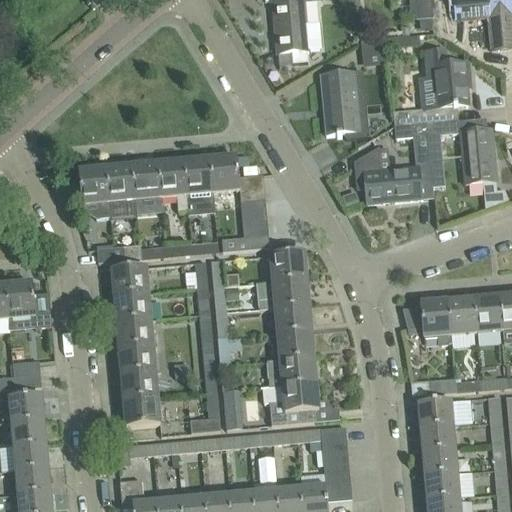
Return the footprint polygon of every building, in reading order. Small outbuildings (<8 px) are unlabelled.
[(282,0),(282,4),(273,4),(277,56),(292,55),(293,66),(307,65),(306,54),(307,54),(307,52),(320,51),(318,26),(305,27),(303,3),(308,2),(309,4),(316,3),(316,6),(338,5),(334,0),(282,0)] [(431,21),(429,0),(414,0),(417,22),(431,21)] [(511,18),(510,0),(454,0),(456,13),(487,10),(491,53),(511,51),(511,18)] [(395,41),(384,42),(386,55),(396,54),(395,41)] [(384,42),(361,45),(363,58),(386,55),(384,42)] [(445,53),(425,55),(427,80),(418,81),(423,112),(393,114),(394,129),(426,127),(444,125),(443,111),(453,110),(453,111),(457,111),(457,110),(467,109),(465,81),(468,81),(467,66),(446,68),(445,53)] [(340,77),(320,79),(326,138),(337,137),(337,139),(342,139),(341,137),(345,136),(346,140),(369,138),(367,115),(358,115),(354,76),(340,77)] [(451,124),(444,125),(426,127),(427,140),(430,166),(443,164),(440,138),(453,137),(451,124)] [(427,140),(426,127),(394,129),(395,142),(416,141),(427,140)] [(465,187),(496,185),(491,132),(460,135),(465,187)] [(422,202),(419,170),(392,173),(390,150),(378,151),(355,166),(357,192),(358,192),(365,191),(367,207),(422,202)] [(240,192),(238,181),(236,160),(209,162),(212,196),(240,194),(240,192)] [(188,214),(214,212),(212,196),(209,162),(183,164),(187,198),(188,212),(188,214)] [(187,198),(183,164),(157,167),(161,201),(179,199),(180,213),(188,212),(187,198)] [(135,203),(161,201),(157,167),(132,169),(135,203)] [(134,203),(135,203),(132,169),(106,171),(110,221),(136,219),(134,203)] [(100,222),(110,221),(106,171),(79,174),(82,208),(98,206),(100,222)] [(240,192),(264,190),(263,179),(238,181),(240,192)] [(241,203),(265,202),(264,190),(240,192),(240,194),(241,203)] [(355,193),(342,198),(346,209),(359,204),(355,193)] [(242,216),(266,214),(265,202),(241,203),(242,216)] [(243,229),(267,227),(266,214),(242,216),(243,229)] [(244,241),(268,239),(267,227),(243,229),(244,241)] [(165,250),(154,251),(152,229),(138,231),(140,253),(139,253),(140,263),(166,260),(165,250)] [(223,255),(269,251),(268,239),(244,241),(222,243),(223,255)] [(191,248),(192,258),(218,256),(217,246),(191,248)] [(166,260),(192,258),(191,248),(165,250),(166,260)] [(123,252),(123,264),(139,263),(138,249),(112,251),(112,253),(123,252)] [(98,267),(123,264),(123,252),(112,253),(112,251),(97,253),(98,267)] [(273,284),(306,282),(304,256),(271,259),(273,284)] [(214,292),(224,291),(222,263),(212,264),(214,292)] [(196,293),(206,292),(204,265),(194,265),(196,293)] [(114,300),(148,297),(145,270),(111,273),(114,300)] [(275,311),(309,308),(306,282),(273,284),(257,286),(260,312),(275,311)] [(32,286),(5,288),(8,322),(21,321),(22,333),(34,332),(51,330),(49,297),(48,297),(33,298),(32,286)] [(217,318),(227,317),(224,291),(214,292),(217,318)] [(199,320),(209,319),(206,292),(196,293),(199,320)] [(148,297),(114,300),(116,326),(150,323),(148,297)] [(502,333),(511,332),(511,298),(500,300),(502,333)] [(476,335),(502,333),(500,300),(474,302),(476,335)] [(451,337),(476,335),(474,302),(448,304),(451,337)] [(451,346),(450,337),(451,337),(448,304),(421,307),(421,313),(404,314),(408,333),(423,332),(424,340),(437,339),(438,347),(451,346)] [(278,337),(311,334),(309,308),(275,311),(278,337)] [(219,344),(229,343),(227,317),(217,318),(219,344)] [(201,346),(211,345),(209,319),(199,320),(201,346)] [(157,400),(153,349),(150,323),(116,326),(123,404),(157,400)] [(280,362),(313,360),(311,334),(278,337),(280,362)] [(221,370),(231,369),(229,343),(219,344),(221,370)] [(204,372),(213,371),(211,345),(201,346),(204,372)] [(282,390),(316,386),(313,360),(280,362),(267,364),(269,390),(282,389),(282,390)] [(13,382),(39,380),(38,365),(12,368),(13,381),(13,382)] [(224,396),(234,395),(231,369),(221,370),(224,396)] [(206,397),(216,396),(213,371),(204,372),(206,397)] [(0,394),(40,391),(39,380),(13,382),(13,381),(0,382),(0,394)] [(480,393),(507,391),(506,380),(479,382),(480,393)] [(429,397),(454,395),(453,381),(428,383),(429,397)] [(480,393),(479,382),(455,384),(455,381),(453,381),(454,395),(480,393)] [(271,430),(315,425),(314,414),(318,413),(316,386),(282,390),(284,405),(268,406),(271,430)] [(245,420),(236,421),(234,395),(224,396),(227,433),(247,431),(245,420)] [(219,433),(218,422),(216,396),(206,397),(208,422),(191,423),(192,435),(219,433)] [(11,426),(44,423),(42,398),(9,401),(11,426)] [(157,400),(123,404),(126,431),(160,428),(157,400)] [(491,426),(501,425),(499,400),(462,404),(463,412),(489,410),(491,426)] [(420,432),(453,429),(451,404),(418,407),(420,432)] [(13,450),(46,447),(44,423),(11,426),(13,450)] [(493,450),(503,449),(501,425),(491,426),(493,450)] [(422,456),(455,453),(453,429),(420,432),(422,456)] [(321,445),(346,443),(345,431),(320,433),(321,443),(321,445)] [(296,445),(321,443),(320,433),(295,435),(296,445)] [(272,447),(296,445),(295,435),(271,437),(272,447)] [(249,449),(272,447),(271,437),(248,439),(249,449)] [(225,451),(249,449),(248,439),(224,442),(225,451)] [(201,454),(225,451),(224,442),(200,444),(201,454)] [(322,457),(347,455),(346,443),(321,445),(322,457)] [(177,456),(201,454),(200,444),(176,446),(177,456)] [(158,457),(177,456),(176,446),(153,448),(154,468),(159,467),(158,457)] [(15,474),(48,471),(46,447),(13,450),(15,474)] [(143,469),(154,468),(153,448),(127,450),(128,460),(142,459),(143,469)] [(495,473),(505,472),(503,449),(493,450),(495,473)] [(118,461),(128,460),(127,450),(117,451),(118,461)] [(424,480),(457,477),(455,453),(422,456),(424,480)] [(323,469),(348,467),(347,455),(322,457),(323,469)] [(325,481),(349,479),(348,467),(323,469),(324,479),(325,481)] [(17,498),(50,495),(48,471),(15,474),(17,498)] [(497,497),(507,496),(505,472),(495,473),(497,497)] [(426,503),(459,500),(457,477),(424,480),(426,503)] [(326,493),(350,491),(349,479),(325,481),(325,490),(326,493)] [(158,511),(158,505),(142,506),(140,484),(120,486),(122,511),(129,511),(133,511),(158,511)] [(327,511),(327,505),(326,493),(325,490),(300,492),(302,511),(327,511)] [(327,505),(352,503),(350,491),(326,493),(327,505)] [(278,511),(302,511),(300,492),(277,494),(278,511)] [(254,511),(278,511),(277,494),(253,496),(254,511)] [(18,511),(51,511),(50,495),(17,498),(18,511)] [(230,511),(254,511),(253,496),(229,498),(230,511)] [(498,511),(508,511),(507,496),(497,497),(498,511)] [(206,511),(230,511),(229,498),(205,501),(206,511)] [(426,511),(460,511),(459,500),(426,503),(426,511)] [(182,511),(206,511),(205,501),(181,503),(182,511)] [(158,511),(182,511),(181,503),(158,505),(158,511)]
